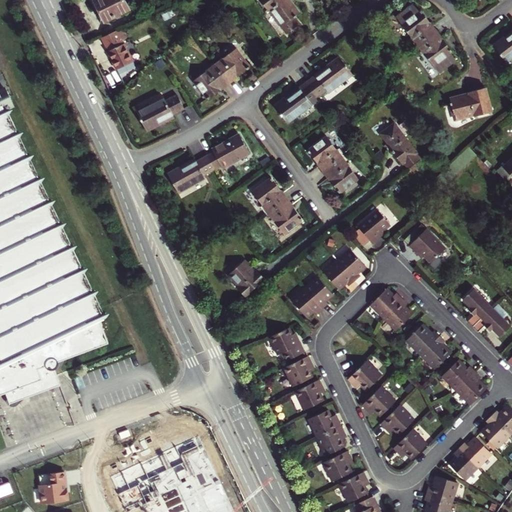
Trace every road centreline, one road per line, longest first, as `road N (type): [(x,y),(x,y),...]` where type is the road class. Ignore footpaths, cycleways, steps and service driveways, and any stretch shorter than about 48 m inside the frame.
road 1 (residential): [(509,382),(402,275),(381,279),(327,329),(324,355),(375,465),(389,480),(415,476)]
road 2 (tertiary): [(288,511),(131,192)]
road 3 (tertiary): [(131,192),(156,274),(265,511)]
road 4 (track): [(4,67),(150,370)]
road 5 (tertiary): [(120,168),(42,1)]
road 6 (residential): [(378,0),(240,105)]
road 7 (residential): [(240,105),(330,224)]
road 8 (residential): [(240,105),(120,168)]
road 9 (residential): [(415,476),(509,382)]
